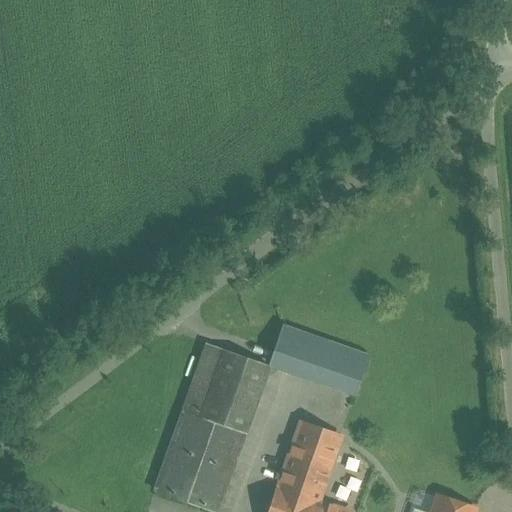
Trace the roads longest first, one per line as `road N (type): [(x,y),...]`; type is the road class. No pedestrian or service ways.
road 1 (unclassified): [(490,75),(0,449)]
road 2 (unclassified): [(490,75),(485,120),(511,428)]
